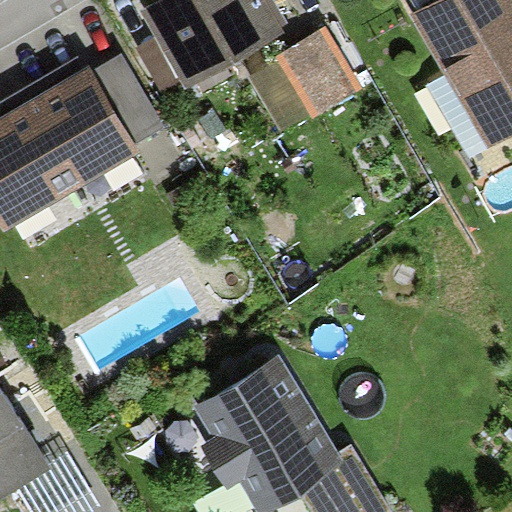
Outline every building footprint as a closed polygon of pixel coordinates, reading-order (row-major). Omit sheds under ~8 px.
[(281,13),(274,0),(140,0),(181,70),(281,13)] [(511,0),(417,0),(489,126),(511,113),(511,0)] [(324,29),(284,51),(311,102),(352,80),(324,29)] [(0,222),(123,151),(76,69),(0,112),(0,222)] [(274,351),(197,396),(261,506),(304,481),(321,511),(394,511),(354,443),(334,454),(274,351)] [(0,480),(48,451),(0,375),(0,480)]
